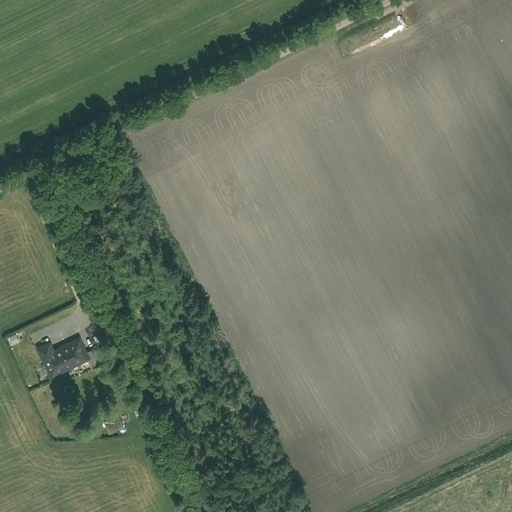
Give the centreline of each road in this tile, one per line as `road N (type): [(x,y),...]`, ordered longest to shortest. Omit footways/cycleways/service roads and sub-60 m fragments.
road 1 (track): [(0,192),(395,0)]
road 2 (track): [(29,178),(85,313),(91,347)]
